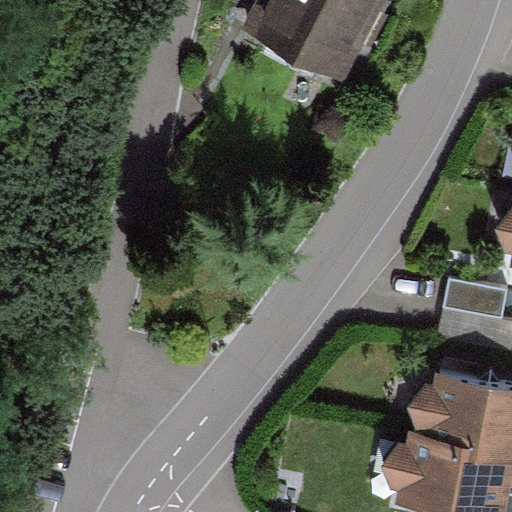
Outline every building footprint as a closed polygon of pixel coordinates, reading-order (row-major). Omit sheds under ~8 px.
[(253,0),(244,18),(345,70),(381,0),(253,0)] [(511,187),(497,204),(505,233),(511,234),(510,247),(511,247),(511,187)] [(508,281),(449,270),(444,299),(503,309),(508,281)] [(511,365),(437,350),(434,364),(425,362),(408,382),(416,405),(415,408),(471,420),(469,430),(511,439),(511,365)] [(511,460),(511,459),(511,439),(469,430),(471,420),(415,408),(410,408),(405,422),(398,421),(381,438),(390,469),(398,470),(395,481),(500,502),(504,503),(507,485),(509,478),(511,478),(511,460)] [(511,511),(511,485),(507,485),(504,503),(500,502),(498,511),(511,511)]
